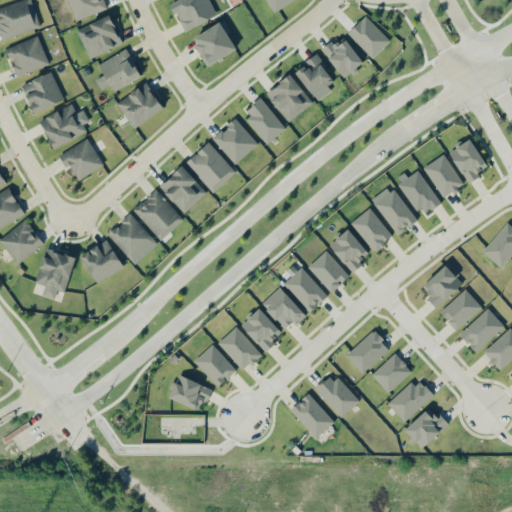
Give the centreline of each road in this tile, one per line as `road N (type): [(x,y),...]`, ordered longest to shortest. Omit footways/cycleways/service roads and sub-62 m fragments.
road 1 (tertiary): [(511,28),(335,143),(46,388)]
road 2 (tertiary): [(65,415),(380,151)]
road 3 (residential): [(243,416),(418,252),(511,188)]
road 4 (residential): [(70,228),(331,0)]
road 5 (residential): [(418,0),(511,165)]
road 6 (residential): [(484,407),(376,288)]
road 7 (residential): [(0,109),(70,228)]
road 8 (tertiary): [(380,151),(493,77)]
road 9 (residential): [(511,113),(449,0)]
road 10 (residential): [(204,106),(138,0)]
